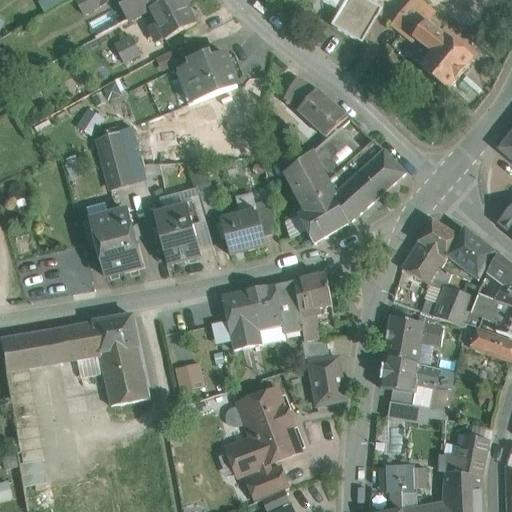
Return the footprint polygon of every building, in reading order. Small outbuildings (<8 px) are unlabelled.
[(38,0),(37,1),(42,12),(67,0),(38,0)] [(76,0),(85,16),(109,3),(114,0),(76,0)] [(114,0),(109,3),(113,10),(122,26),(151,11),(170,0),(114,0)] [(183,0),(170,0),(151,11),(158,23),(156,24),(166,41),(197,25),(183,0)] [(318,0),(341,13),(332,27),(363,45),(383,11),(365,0),(318,0)] [(417,0),(413,0),(392,27),(413,44),(416,40),(415,39),(428,23),(428,24),(436,15),(417,0)] [(113,10),(88,23),(97,40),(122,26),(113,10)] [(428,24),(428,23),(415,39),(416,40),(434,54),(421,70),(449,92),(474,61),(428,24)] [(133,38),(115,48),(124,64),(142,55),(133,38)] [(160,70),(175,65),(172,54),(157,58),(160,70)] [(209,55),(191,61),(193,67),(176,73),(189,107),(239,88),(226,55),(211,60),(209,55)] [(107,84),(113,97),(128,90),(122,77),(107,84)] [(318,91),(297,79),(284,101),(287,103),(286,105),(288,106),(289,105),(299,111),(318,91)] [(333,103),(318,91),(299,111),(298,112),(326,139),(349,119),(333,103)] [(84,111),(80,128),(90,130),(94,113),(84,111)] [(342,129),(314,153),(330,183),(338,175),(364,151),(342,129)] [(121,133),(98,141),(111,191),(134,184),(121,133)] [(511,135),(500,151),(511,160),(511,135)] [(364,151),(338,175),(330,183),(337,197),(336,198),(350,225),(351,226),(407,176),(386,154),(385,154),(374,143),(364,151)] [(288,174),(286,176),(306,213),(299,217),(307,232),(314,246),(350,225),(336,198),(337,197),(330,183),(314,153),(288,174)] [(280,164),(268,174),(270,188),(286,176),(288,174),(280,164)] [(200,198),(187,202),(188,208),(189,208),(195,229),(208,226),(200,198)] [(188,208),(155,217),(168,267),(202,257),(195,229),(189,208),(188,208)] [(511,208),(499,225),(511,235),(511,208)] [(274,209),(259,213),(265,237),(278,234),(274,209)] [(130,213),(110,219),(110,217),(90,222),(105,278),(125,273),(125,275),(144,270),(130,213)] [(259,213),(222,222),(231,257),(268,248),(265,237),(259,213)] [(307,232),(299,217),(284,225),(292,240),(307,232)] [(433,223),(403,270),(431,288),(445,293),(445,292),(452,275),(441,271),(449,259),(461,240),(460,239),(433,223)] [(497,255),(466,231),(460,239),(461,240),(449,259),(479,282),(497,255)] [(511,266),(499,257),(488,277),(505,290),(497,304),(507,308),(511,309),(511,266)] [(327,275),(295,283),(303,332),(306,344),(320,342),(316,317),(310,318),(309,312),(333,308),(327,275)] [(481,287),(452,275),(445,292),(475,303),(481,287)] [(276,288),(240,295),(248,335),(261,333),(263,346),(286,342),(285,336),(303,332),(295,283),(276,288)] [(475,303),(445,292),(445,293),(434,319),(440,321),(464,331),(475,303)] [(248,335),(240,295),(223,299),(235,352),(263,346),(261,333),(248,335)] [(497,304),(480,297),(474,313),(501,324),(507,308),(497,304)] [(511,309),(507,308),(501,324),(497,333),(511,338),(511,309)] [(434,319),(421,314),(419,324),(425,326),(425,327),(438,330),(440,321),(434,319)] [(133,317),(95,324),(95,325),(101,355),(138,349),(139,349),(133,317)] [(419,324),(392,318),(385,358),(419,365),(421,350),(430,352),(431,346),(442,349),(445,331),(438,330),(425,327),(425,326),(419,324)] [(95,325),(54,332),(60,365),(78,362),(102,358),(101,355),(95,325)] [(511,343),(467,327),(464,338),(475,342),(471,351),(511,365),(511,343)] [(54,332),(0,341),(0,346),(5,375),(29,371),(60,365),(54,332)] [(475,342),(464,338),(462,347),(471,351),(475,342)] [(328,343),(306,346),(308,357),(329,354),(328,343)] [(138,349),(101,355),(102,358),(78,362),(82,380),(101,376),(102,380),(106,379),(112,408),(151,401),(138,349)] [(338,359),(322,362),(321,358),(309,360),(318,407),(346,402),(338,359)] [(419,365),(385,358),(381,389),(393,392),(417,395),(414,407),(431,410),(435,390),(436,391),(441,371),(419,365)] [(179,391),(204,387),(201,364),(175,367),(179,391)] [(29,371),(7,375),(23,466),(20,466),(24,488),(46,485),(42,462),(44,462),(29,371)] [(455,374),(441,371),(436,391),(446,394),(447,390),(451,391),(454,379),(455,374)] [(277,391),(239,405),(240,408),(231,412),(229,414),(227,417),(227,421),(228,424),(230,427),(233,429),(236,430),(247,426),(253,441),(227,451),(238,479),(261,470),(263,476),(271,472),(268,467),(301,454),(290,425),(294,424),(289,412),(285,413),(277,391)] [(417,395),(393,392),(391,404),(414,407),(417,395)] [(415,492),(402,493),(403,511),(428,508),(424,425),(425,425),(424,423),(423,423),(412,423),(414,469),(415,492)] [(490,442),(465,437),(460,460),(448,458),(447,474),(483,479),(490,442)] [(11,456),(2,459),(5,471),(15,469),(11,456)] [(263,476),(248,482),(257,505),(263,502),(286,492),(290,490),(281,468),(263,476)] [(414,469),(401,469),(402,493),(415,492),(414,469)] [(447,474),(446,474),(444,505),(445,511),(484,511),(483,479),(447,474)] [(6,481),(0,482),(0,500),(11,497),(6,481)] [(286,492),(263,502),(267,511),(272,511),(290,504),(286,492)]
